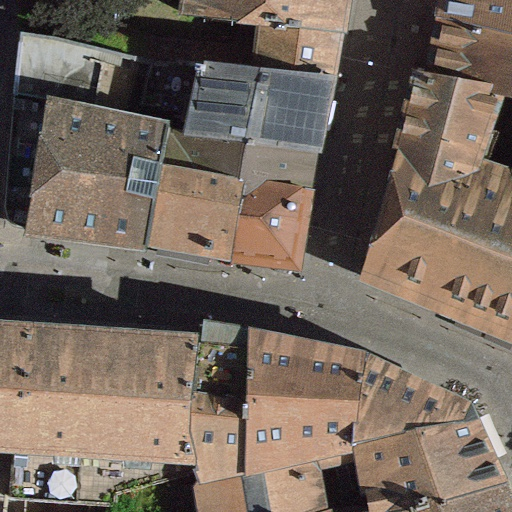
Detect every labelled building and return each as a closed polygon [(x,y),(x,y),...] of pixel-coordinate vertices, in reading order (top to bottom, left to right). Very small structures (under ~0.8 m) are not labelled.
[(263,23),(341,31),(345,0),(191,0),(189,17),(263,23)] [(511,0),(444,0),(441,16),(511,32),(511,0)] [(511,334),(511,32),(441,16),(428,73),(418,70),(363,272),(441,306),(511,334)] [(257,72),(331,79),(341,31),(263,23),(257,72)] [(140,58),(20,36),(14,94),(126,117),(136,76),(140,58)] [(188,141),(314,151),(331,79),(257,72),(140,58),(136,76),(146,79),(141,104),(195,113),(188,141)] [(149,244),(150,239),(162,168),(166,138),(167,125),(126,117),(14,94),(5,203),(9,219),(29,232),(149,244)] [(241,183),(308,190),(314,151),(188,141),(166,138),(162,168),(241,183)] [(150,239),(231,254),(241,183),(162,168),(150,239)] [(231,254),(295,263),(308,190),(241,183),(231,254)] [(245,469),(252,334),(204,325),(204,342),(196,417),(198,478),(245,469)] [(0,445),(15,447),(26,331),(0,328),(0,445)] [(196,417),(204,342),(26,331),(15,447),(11,495),(116,505),(116,493),(198,478),(196,417)] [(245,469),(350,444),(363,357),(252,334),(245,469)] [(362,451),(374,510),(503,481),(470,406),(363,357),(350,444),(245,469),(198,478),(202,511),(322,511),(326,511),(317,460),(362,451)] [(511,511),(511,504),(503,481),(374,510),(326,511),(322,511),(511,511)]
